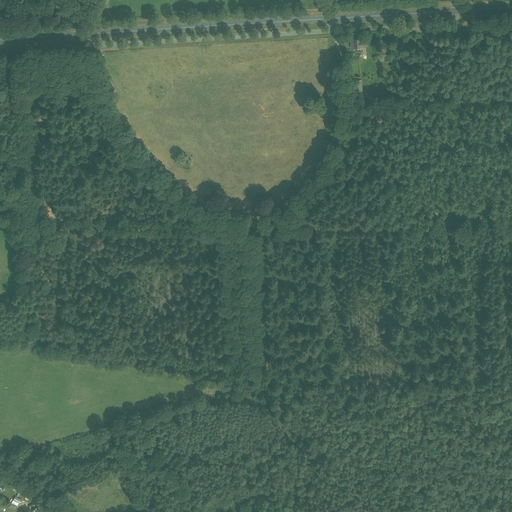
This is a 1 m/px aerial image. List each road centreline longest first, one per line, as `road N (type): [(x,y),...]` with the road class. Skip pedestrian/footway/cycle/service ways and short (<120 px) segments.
road 1 (track): [(36,341),(37,227),(223,228)]
road 2 (track): [(233,228),(511,226)]
road 3 (unclassified): [(77,48),(333,30)]
road 4 (primary): [(76,34),(326,17)]
road 5 (track): [(77,48),(109,122),(138,160),(223,228)]
road 6 (track): [(333,30),(346,77),(335,158),(302,202),(259,228)]
road 7 (track): [(25,51),(37,227)]
road 8 (primary): [(326,17),(454,11)]
road 9 (unclassified): [(333,30),(453,30)]
